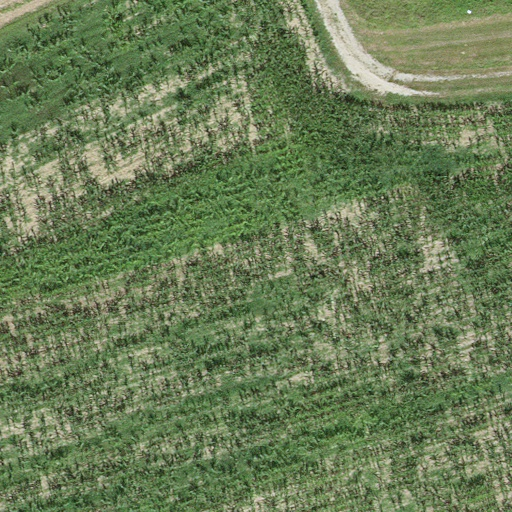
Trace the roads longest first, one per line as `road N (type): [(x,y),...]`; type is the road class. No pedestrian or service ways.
road 1 (track): [(315,0),(511,463)]
road 2 (track): [(344,71),(433,86),(511,80)]
